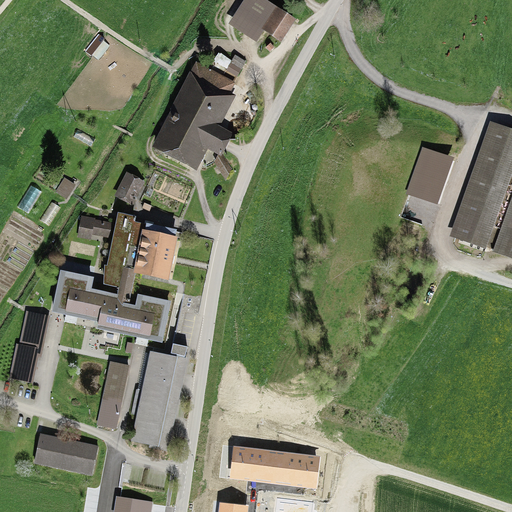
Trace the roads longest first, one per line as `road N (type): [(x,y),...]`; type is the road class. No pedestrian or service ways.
road 1 (unclassified): [(337,0),(232,207),(187,469)]
road 2 (track): [(330,14),(267,62),(212,47),(169,68),(62,0)]
road 3 (unclassified): [(187,469),(135,457),(93,432),(0,400)]
road 4 (track): [(511,510),(356,463)]
